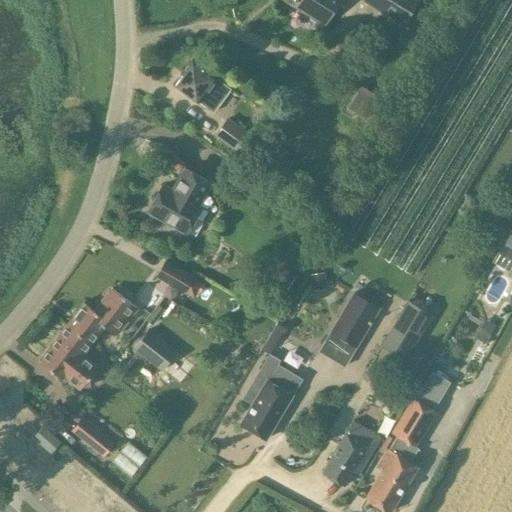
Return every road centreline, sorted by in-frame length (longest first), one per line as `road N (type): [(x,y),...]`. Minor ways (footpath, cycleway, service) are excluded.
road 1 (residential): [(0,335),(59,264),(89,206),(119,97),(122,0)]
road 2 (residential): [(210,511),(245,471),(268,468),(322,500)]
